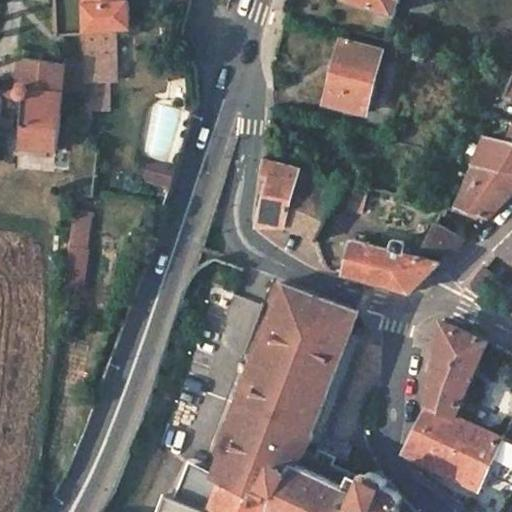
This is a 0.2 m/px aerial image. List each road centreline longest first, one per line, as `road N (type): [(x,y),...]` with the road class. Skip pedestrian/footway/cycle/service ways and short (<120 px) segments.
road 1 (secondary): [(70,511),(126,385),(229,76)]
road 2 (residential): [(229,76),(244,89),(252,127),(234,212),(240,239),(261,258),(367,300)]
road 3 (residential): [(413,316),(388,439),(417,485),(447,511)]
road 4 (unknown): [(261,258),(188,448)]
